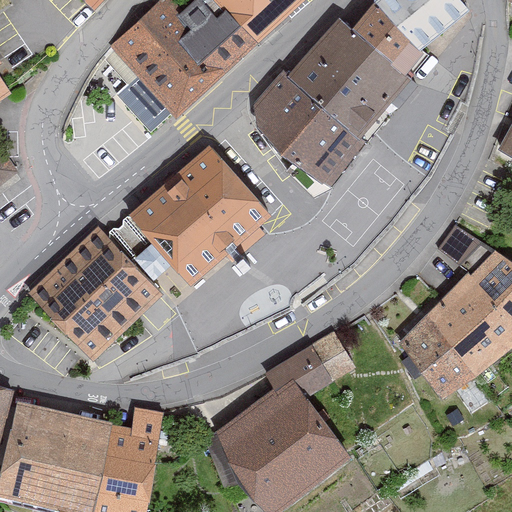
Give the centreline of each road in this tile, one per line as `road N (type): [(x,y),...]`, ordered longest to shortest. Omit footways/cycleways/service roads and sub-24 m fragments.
road 1 (residential): [(495,0),(491,82),(463,173),(373,289),(291,343),(187,392),(111,398),(0,368)]
road 2 (tertiary): [(343,0),(78,221)]
road 3 (residential): [(78,221),(53,180),(45,118),(59,86),(127,0)]
